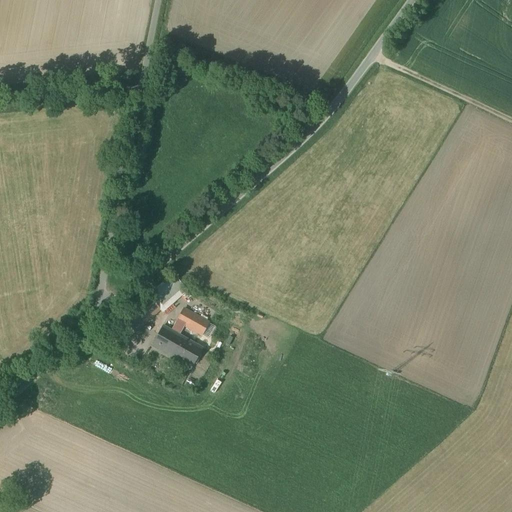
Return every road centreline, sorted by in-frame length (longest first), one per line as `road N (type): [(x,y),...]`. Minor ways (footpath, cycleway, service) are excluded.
road 1 (unclassified): [(412,0),(319,123),(100,313)]
road 2 (unclassified): [(100,313),(156,0)]
road 3 (track): [(371,56),(511,121)]
road 4 (unclassified): [(100,313),(0,404)]
